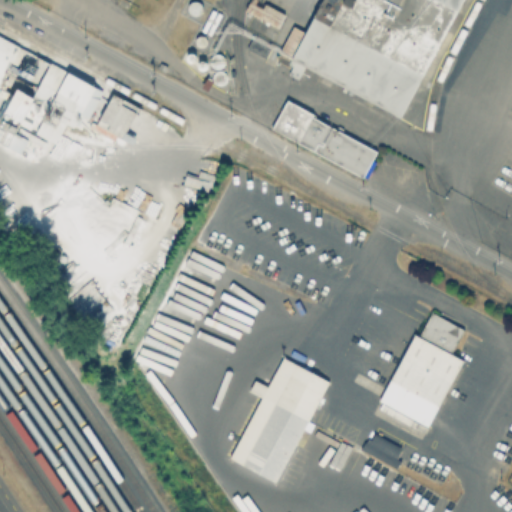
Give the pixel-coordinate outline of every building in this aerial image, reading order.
[(260,0),(286,15),(279,28),(247,11),(253,0),(260,0)] [(464,0),(402,116),(294,58),(326,0),(464,0)] [(35,107),(34,107),(38,101),(20,90),(18,95),(0,85),(0,35),(69,73),(48,111),(36,105),(35,107)] [(272,49),(267,59),(249,49),(254,39),(272,49)] [(48,111),(69,73),(98,89),(77,127),(48,111)] [(214,81),(214,82),(215,82),(209,92),(203,88),(209,78),(214,81)] [(35,107),(20,133),(3,124),(19,95),(18,95),(20,90),(38,101),(34,107),(35,107)] [(117,101),(139,113),(123,140),(102,128),(117,101)] [(291,102),(384,152),(368,182),(275,131),(291,102)] [(444,354),(456,360),(422,423),(373,396),(407,334),(410,335),(424,309),(458,327),(444,354)] [(221,456),(277,354),(326,381),(271,483),(221,456)] [(396,467),(400,459),(395,457),(401,447),(371,431),(361,449),(396,467)]
